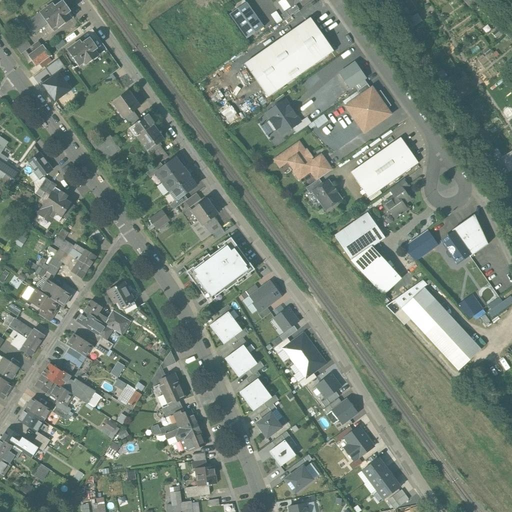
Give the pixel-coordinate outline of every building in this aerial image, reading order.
[(55,8),(52,5),(40,14),(52,29),(57,26),(59,28),(74,17),(63,2),(55,8)] [(246,3),(229,15),(247,39),(263,28),(246,3)] [(294,6),(281,15),(284,20),(299,10),(296,5),(294,6)] [(406,30),(421,21),(416,12),(401,21),(406,30)] [(310,19),(245,64),(268,98),(333,52),(310,19)] [(89,40),(82,46),(79,42),(68,51),(79,66),(84,63),(86,65),(100,55),(89,40)] [(38,45),(33,48),(36,52),(30,57),(33,61),(46,52),(42,47),(40,49),(38,45)] [(46,52),(33,61),(36,66),(49,56),(46,52)] [(53,79),(59,75),(66,69),(59,59),(45,69),(53,79)] [(355,63),(339,74),(350,89),(365,79),(355,63)] [(112,74),(103,81),(106,86),(116,79),(112,74)] [(43,86),(55,101),(70,90),(59,75),(53,79),(43,86)] [(371,89),(367,84),(357,91),(361,96),(346,107),(364,133),(390,115),(386,109),(388,107),(379,93),(376,95),(372,88),(371,89)] [(128,94),(113,105),(124,119),(134,111),(139,108),(128,94)] [(300,123),(284,101),(269,112),(273,118),(270,121),(276,130),(278,129),(282,135),(292,128),(300,123)] [(218,110),(227,118),(231,113),(223,106),(218,110)] [(140,120),(134,111),(125,118),(131,127),(140,120)] [(131,127),(128,129),(135,138),(138,138),(145,149),(141,152),(146,158),(149,155),(158,148),(156,146),(163,141),(152,126),(153,126),(154,123),(148,114),(140,120),(131,127)] [(307,118),(300,123),(292,128),(296,134),(311,124),(307,118)] [(93,143),(95,146),(99,151),(111,141),(108,137),(105,134),(93,143)] [(400,138),(351,173),(368,198),(418,163),(400,138)] [(111,141),(99,151),(105,159),(118,150),(111,141)] [(299,143),(275,160),(280,168),(288,163),(294,171),(293,171),(299,180),(310,172),(316,168),(312,162),(299,143)] [(158,148),(149,155),(157,165),(160,163),(167,158),(160,147),(158,148)] [(52,170),(40,154),(29,163),(35,171),(33,172),(39,180),(52,170)] [(331,171),(321,156),(312,162),(316,168),(310,172),(317,181),(319,179),(331,171)] [(511,162),(508,156),(492,167),(498,177),(511,168),(511,162)] [(228,185),(208,158),(202,163),(222,190),(228,185)] [(20,173),(0,160),(0,171),(15,181),(20,173)] [(164,168),(157,174),(163,182),(182,169),(176,160),(164,168)] [(157,165),(146,174),(150,179),(157,174),(164,168),(160,163),(157,165)] [(182,169),(163,182),(170,191),(189,178),(182,169)] [(189,178),(170,191),(176,201),(184,195),(195,187),(189,178)] [(51,183),(46,179),(39,190),(45,193),(51,183)] [(317,181),(306,188),(310,195),(314,193),(313,192),(323,185),(319,179),(317,181)] [(404,180),(389,191),(394,197),(403,190),(408,186),(404,180)] [(323,185),(313,192),(314,193),(326,210),(340,200),(328,182),(323,185)] [(51,183),(45,193),(50,196),(56,186),(51,183)] [(50,196),(38,215),(51,223),(53,219),(59,223),(62,218),(71,204),(65,200),(68,196),(61,192),(62,190),(56,186),(50,196)] [(394,197),(384,203),(383,206),(387,211),(390,212),(394,219),(398,216),(399,217),(401,216),(400,215),(406,211),(402,206),(411,200),(410,198),(411,198),(408,194),(408,195),(407,194),(406,194),(403,190),(394,197)] [(176,201),(170,206),(173,211),(187,200),(184,195),(176,201)] [(215,199),(211,203),(223,217),(227,214),(215,199)] [(206,201),(191,212),(202,226),(216,215),(206,201)] [(71,204),(62,218),(67,221),(76,207),(71,204)] [(162,212),(150,221),(153,225),(166,216),(162,212)] [(367,214),(335,237),(352,261),(368,250),(384,238),(367,214)] [(474,215),(452,231),(454,233),(468,253),(468,254),(470,257),(488,245),(474,215)] [(166,216),(153,225),(157,230),(169,221),(166,216)] [(97,230),(88,237),(95,246),(104,240),(97,230)] [(426,231),(402,248),(414,261),(437,246),(426,231)] [(468,253),(454,233),(441,242),(447,250),(447,253),(450,258),(453,258),(455,262),(468,254),(468,253)] [(85,251),(75,245),(74,248),(57,237),(53,245),(66,253),(89,268),(96,257),(85,251)] [(193,268),(186,273),(209,304),(216,299),(215,298),(225,291),(225,292),(238,282),(237,281),(247,274),(248,276),(255,270),(231,238),(223,244),(224,246),(210,257),(209,255),(202,260),(203,262),(194,269),(193,268)] [(368,250),(352,261),(381,292),(395,279),(368,250)] [(89,268),(66,253),(61,261),(73,269),(72,272),(82,278),(89,268)] [(59,261),(53,258),(45,271),(54,277),(62,264),(58,262),(59,261)] [(71,296),(48,281),(40,292),(59,304),(63,307),(71,296)] [(259,290),(249,297),(253,303),(252,304),(256,310),(259,314),(267,309),(282,297),(270,281),(259,290)] [(123,284),(108,292),(114,304),(118,302),(122,310),(134,303),(129,294),(128,295),(123,284)] [(249,297),(259,290),(255,285),(240,296),(244,301),(249,297)] [(480,350),(423,288),(401,309),(458,371),(480,350)] [(40,292),(37,290),(29,302),(43,311),(51,316),(59,304),(40,292)] [(467,319),(481,310),(471,294),(457,303),(467,319)] [(499,298),(483,306),(488,316),(511,304),(511,303),(508,296),(500,300),(499,298)] [(252,313),(256,310),(252,304),(253,303),(249,297),(244,301),(243,301),(252,313)] [(102,308),(92,301),(85,312),(95,319),(98,314),(102,308)] [(134,303),(122,310),(125,316),(138,309),(134,303)] [(220,318),(228,313),(231,310),(228,305),(217,314),(220,318)] [(287,308),(274,318),(285,333),(294,326),(298,323),(287,308)] [(267,309),(259,314),(258,315),(262,320),(271,313),(267,309)] [(51,316),(43,311),(40,316),(49,322),(53,317),(51,316)] [(131,322),(113,311),(107,320),(104,324),(122,336),(131,322)] [(95,319),(85,312),(78,322),(101,337),(102,337),(106,340),(113,330),(104,324),(95,319)] [(217,336),(235,322),(228,313),(220,318),(210,326),(217,336)] [(107,320),(98,314),(95,319),(104,324),(107,320)] [(480,317),(486,325),(490,322),(484,314),(480,317)] [(13,323),(7,319),(4,324),(10,328),(13,323)] [(235,322),(217,336),(224,345),(234,337),(242,331),(235,322)] [(10,328),(4,324),(1,329),(7,333),(10,328)] [(297,331),(294,326),(285,333),(279,337),(283,342),(287,339),(297,331)] [(31,335),(21,329),(18,334),(28,340),(31,335)] [(45,336),(35,329),(31,335),(28,340),(38,347),(45,336)] [(242,331),(234,337),(238,342),(243,339),(249,334),(245,329),(242,331)] [(18,334),(12,344),(21,350),(28,340),(18,334)] [(75,334),(67,346),(85,357),(92,346),(75,334)] [(295,364),(315,350),(303,334),(291,344),(284,349),(290,357),(295,364)] [(106,340),(102,337),(101,337),(98,343),(109,350),(113,345),(106,340)] [(232,347),(235,352),(243,346),(246,343),(243,339),(238,342),(232,347)] [(284,349),(291,344),(287,339),(283,342),(273,349),(282,362),(290,357),(284,349)] [(38,347),(28,340),(21,350),(31,357),(38,347)] [(109,350),(98,343),(94,348),(106,356),(109,350)] [(232,369),(250,355),(243,346),(235,352),(225,359),(232,369)] [(80,354),(70,348),(63,358),(73,364),(80,354)] [(325,364),(315,350),(295,364),(299,370),(305,379),(313,373),(325,364)] [(170,352),(160,367),(162,370),(176,363),(170,352)] [(250,355),(232,369),(239,378),(249,370),(257,365),(250,355)] [(117,363),(109,357),(105,362),(113,368),(117,363)] [(19,369),(4,359),(0,364),(0,377),(9,384),(19,369)] [(113,372),(120,377),(128,366),(121,361),(113,372)] [(260,362),(257,365),(249,370),(253,375),(264,367),(260,362)] [(61,372),(50,365),(43,375),(74,395),(87,404),(94,393),(77,382),(75,384),(68,380),(69,378),(60,373),(61,372)] [(160,366),(151,381),(153,385),(154,385),(154,387),(159,385),(165,383),(163,378),(165,378),(165,377),(162,370),(160,367),(160,366)] [(305,379),(299,370),(292,375),(302,389),(316,378),(313,373),(305,379)] [(246,380),(250,385),(258,379),(261,377),(257,372),(246,380)] [(175,373),(165,377),(165,378),(163,378),(165,383),(159,385),(154,387),(158,396),(162,394),(164,399),(167,398),(170,405),(178,401),(186,398),(175,373)] [(74,395),(43,375),(37,386),(60,401),(67,405),(74,395)] [(331,375),(316,386),(326,399),(336,392),(341,388),(331,375)] [(0,377),(0,396),(4,399),(13,386),(9,384),(0,377)] [(246,402),(265,389),(258,379),(250,385),(239,393),(246,402)] [(128,404),(138,389),(130,383),(120,398),(128,404)] [(265,389),(246,402),(253,412),(264,404),(272,398),(265,389)] [(131,401),(137,405),(145,394),(138,390),(131,401)] [(97,392),(93,405),(100,407),(104,395),(97,392)] [(339,397),(336,392),(326,399),(321,403),(325,408),(339,397)] [(275,396),(272,398),(264,404),(267,409),(273,405),(278,401),(275,396)] [(51,410),(33,398),(26,409),(44,421),(51,410)] [(332,411),(342,404),(338,399),(324,410),(327,414),(332,411)] [(342,404),(332,411),(342,425),(357,414),(347,400),(342,404)] [(67,405),(60,401),(57,406),(68,414),(72,408),(67,405)] [(170,405),(163,408),(167,417),(173,415),(182,411),(178,401),(170,405)] [(262,420),(271,414),(277,409),(273,405),(267,409),(259,415),(262,420)] [(68,414),(57,406),(53,412),(65,419),(68,414)] [(26,409),(18,420),(36,432),(44,421),(26,409)] [(183,413),(182,411),(173,415),(177,423),(171,425),(173,431),(195,422),(191,410),(183,413)] [(271,414),(262,420),(256,424),(267,439),(281,428),(271,414)] [(112,419),(104,431),(115,438),(123,427),(112,419)] [(173,431),(165,434),(167,440),(175,437),(177,443),(183,440),(188,452),(205,445),(200,433),(196,422),(173,431)] [(339,442),(344,438),(353,432),(349,427),(335,437),(339,442)] [(373,447),(359,427),(353,432),(344,438),(349,445),(344,448),(354,462),(358,458),(373,447)] [(19,435),(9,428),(2,439),(13,446),(16,441),(19,435)] [(275,448),(284,441),(290,437),(286,432),(272,443),(275,448)] [(13,446),(2,439),(0,441),(0,452),(6,456),(9,451),(13,446)] [(25,447),(16,441),(13,446),(22,452),(25,447)] [(117,456),(123,445),(115,441),(110,453),(117,456)] [(281,467),(296,456),(284,441),(275,448),(269,452),(281,467)] [(22,452),(13,446),(9,451),(19,457),(22,452)] [(205,453),(193,454),(194,462),(206,460),(205,453)] [(308,455),(294,466),(298,471),(303,467),(312,460),(308,455)] [(10,463),(0,456),(0,476),(1,477),(10,463)] [(358,458),(354,462),(349,465),(352,470),(362,463),(358,458)] [(385,469),(378,459),(362,471),(369,480),(385,469)] [(194,462),(192,462),(193,470),(195,469),(207,467),(206,460),(194,462)] [(207,467),(195,469),(196,470),(198,470),(200,480),(197,480),(198,487),(209,485),(217,484),(214,466),(207,467)] [(45,467),(42,476),(48,478),(51,469),(45,467)] [(313,480),(303,467),(298,471),(285,480),(295,493),(313,480)] [(392,478),(385,469),(369,480),(376,490),(392,478)] [(400,488),(392,478),(376,490),(384,500),(400,488)] [(198,487),(186,489),(187,497),(210,494),(209,485),(198,487)] [(405,495),(401,490),(387,501),(391,506),(405,495)] [(172,505),(166,506),(167,511),(182,511),(183,510),(182,502),(180,492),(170,493),(172,505)] [(408,500),(405,495),(391,506),(394,510),(408,500)] [(191,501),(182,502),(183,510),(192,508),(191,501)] [(307,511),(306,503),(289,507),(289,511),(307,511)]
